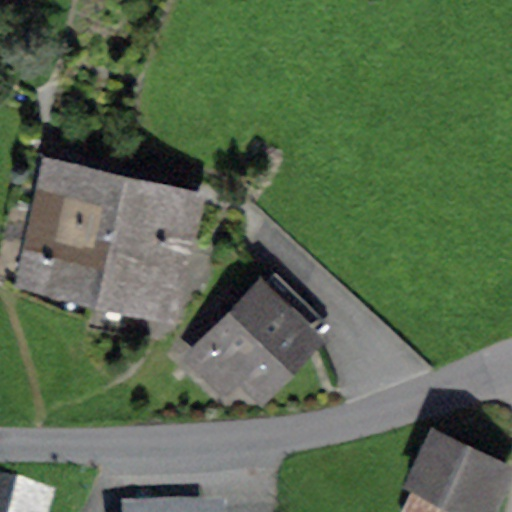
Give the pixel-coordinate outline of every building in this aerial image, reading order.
[(106,220),(108,220),(117,183),(47,167),(37,211),(14,206),(0,270),(0,274),(22,279),(94,296),(104,254),(98,253),(106,220)] [(183,246),(193,201),(117,183),(108,220),(106,220),(98,253),(104,254),(94,296),(157,311),(173,244),(183,246)] [(209,337),(260,386),(319,324),(268,275),(240,304),(229,293),(207,315),(219,326),(209,337)] [(465,511),(468,507),(479,511),(483,511),(504,469),(436,436),(399,511),(465,511)] [(59,511),(5,497),(0,511),(59,511)]
